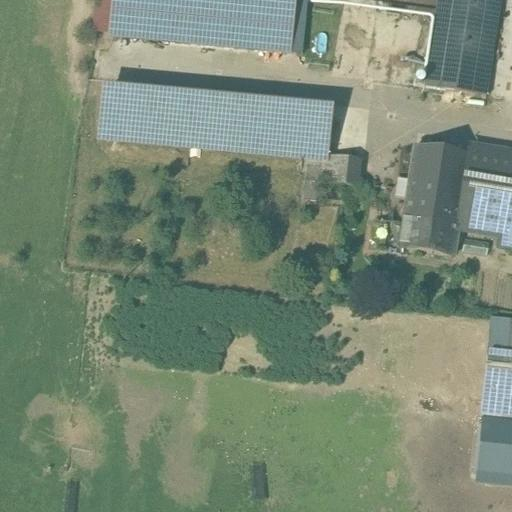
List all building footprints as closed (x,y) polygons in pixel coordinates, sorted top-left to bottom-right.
[(109,0),(107,40),(302,56),(306,0),(109,0)] [(499,0),(437,0),(424,88),(485,98),(499,0)] [(327,159),(332,109),(105,88),(100,138),(327,159)] [(466,155),(415,148),(405,215),(456,222),(466,155)] [(511,160),(467,153),(466,155),(456,222),(456,225),(498,232),(496,247),(511,250),(511,160)] [(329,157),(328,186),(360,187),(361,158),(329,157)] [(456,222),(405,215),(402,231),(399,250),(401,250),(451,258),(456,225),(456,222)] [(402,231),(373,227),(369,250),(400,255),(401,250),(399,250),(402,231)] [(493,322),(491,322),(480,419),(482,419),(483,418),(500,420),(510,325),(493,323),(493,322)] [(511,324),(511,325),(511,324),(511,323),(510,324),(500,420),(500,421),(502,421),(502,420),(511,421),(511,324)] [(253,465),(254,495),(264,495),(263,465),(253,465)]
